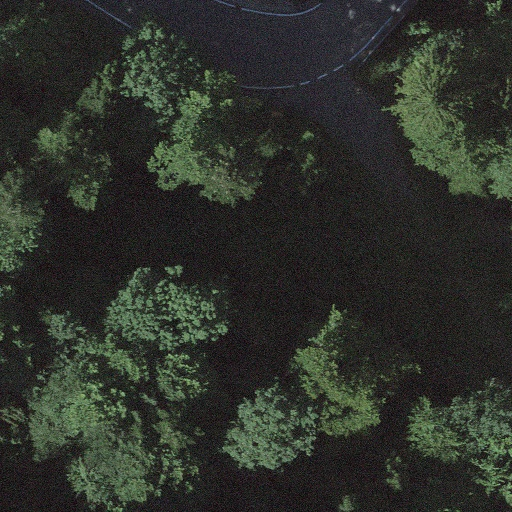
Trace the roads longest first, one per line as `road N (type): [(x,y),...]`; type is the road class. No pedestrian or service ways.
road 1 (track): [(288,61),(511,368)]
road 2 (tertiary): [(143,0),(228,48),(288,61),(343,35),(374,0)]
